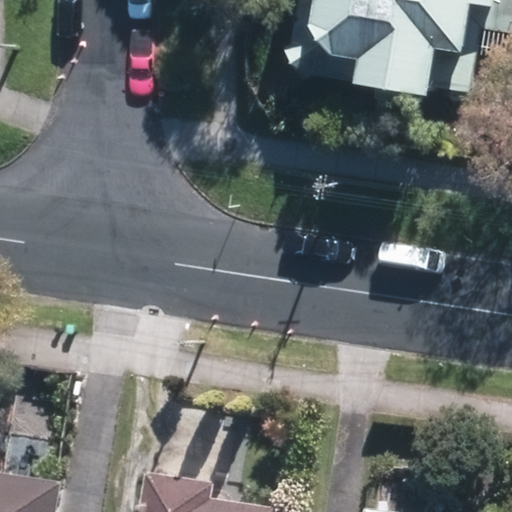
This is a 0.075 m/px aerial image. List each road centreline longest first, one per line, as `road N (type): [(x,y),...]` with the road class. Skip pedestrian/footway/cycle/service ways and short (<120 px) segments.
road 1 (tertiary): [(117,251),(511,311)]
road 2 (residential): [(117,251),(111,0)]
